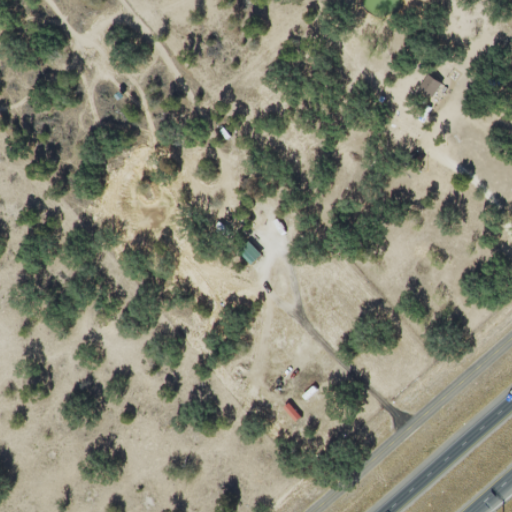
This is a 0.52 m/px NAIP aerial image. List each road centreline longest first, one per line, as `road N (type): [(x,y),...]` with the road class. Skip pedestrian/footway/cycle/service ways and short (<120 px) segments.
road 1 (tertiary): [(318,511),(511,342)]
road 2 (motorway): [(511,403),(385,511)]
